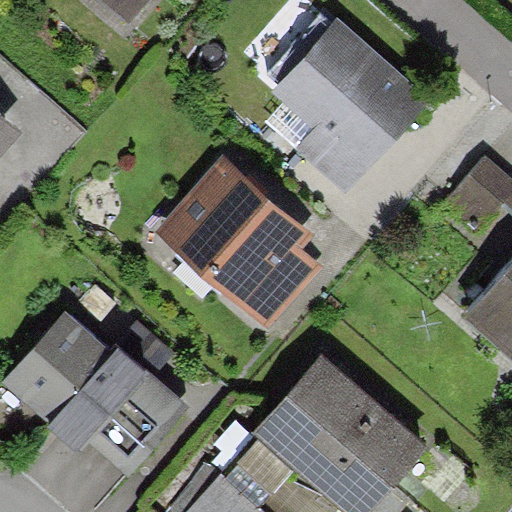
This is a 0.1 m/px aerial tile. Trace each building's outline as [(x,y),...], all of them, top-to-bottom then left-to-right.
[(147,0),(83,0),(121,31),(147,0)] [(424,99),(325,17),(260,95),(274,106),(259,123),(345,194),(424,99)] [(0,136),(16,115),(0,102),(0,136)] [(311,232),(220,154),(149,236),(265,335),(325,266),(300,244),(311,232)] [(511,358),(511,194),(477,166),(441,210),(476,238),(497,212),(511,224),(511,249),(458,315),(511,358)] [(111,345),(59,305),(0,381),(0,418),(35,446),(46,432),(122,490),(190,402),(155,375),(175,349),(133,316),(111,345)] [(370,511),(426,451),(322,356),(179,511),(370,511)]
